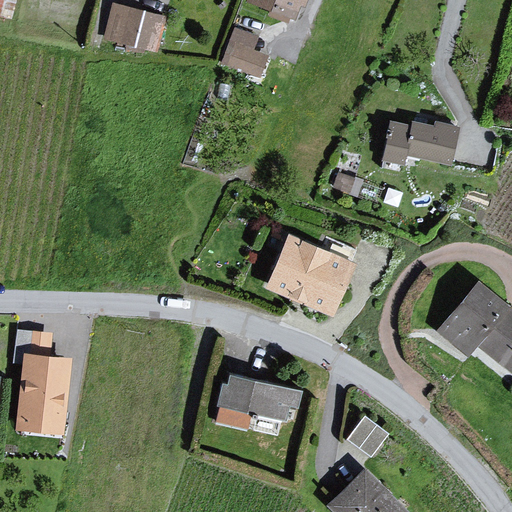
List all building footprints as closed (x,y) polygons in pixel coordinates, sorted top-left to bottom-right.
[(0,0),(0,7),(13,11),(14,0),(0,0)] [(299,0),(243,0),(243,2),(284,21),(295,14),(299,0)] [(165,20),(112,5),(104,40),(156,57),(165,20)] [(270,48),(255,45),(258,28),(232,22),(223,63),(265,72),(270,48)] [(448,169),(456,128),(407,122),(406,127),(386,123),(381,160),(400,164),(404,158),(448,169)] [(282,235),(259,289),(328,316),(350,264),(282,235)] [(511,313),(472,281),(432,333),(463,358),(472,347),(511,379),(511,313)] [(20,325),(19,347),(51,348),(52,326),(20,325)] [(67,358),(20,353),(11,431),(62,436),(67,358)] [(299,409),(303,393),(223,375),(222,385),(216,385),(213,406),(286,423),(292,409),(299,409)] [(364,409),(346,434),(371,452),(389,428),(364,409)] [(401,511),(360,468),(327,504),(333,511),(401,511)]
